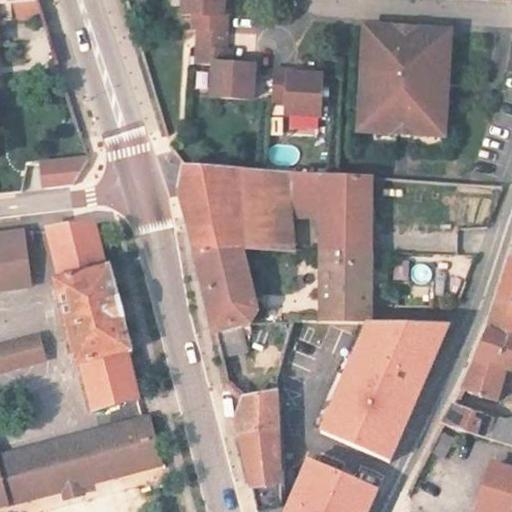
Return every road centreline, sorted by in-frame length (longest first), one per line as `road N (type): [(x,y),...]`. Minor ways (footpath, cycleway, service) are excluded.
road 1 (primary): [(226,511),(142,192)]
road 2 (residential): [(389,511),(479,314),(511,210)]
road 3 (primary): [(69,0),(117,145),(142,192)]
road 4 (residential): [(511,15),(308,0)]
road 5 (primary): [(142,192),(137,141),(94,0)]
road 6 (residential): [(142,192),(0,211)]
